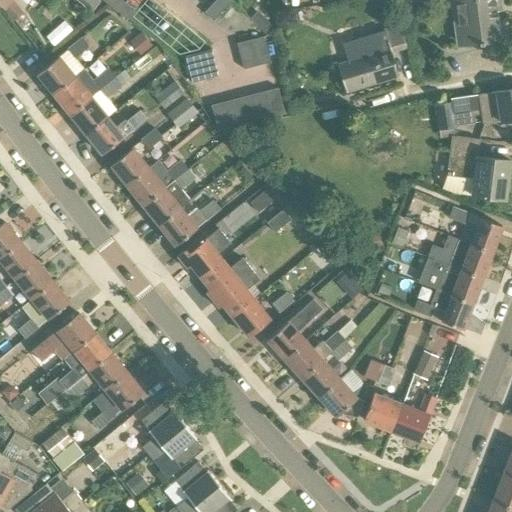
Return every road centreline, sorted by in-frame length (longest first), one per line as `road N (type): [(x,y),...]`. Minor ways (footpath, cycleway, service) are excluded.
road 1 (residential): [(340,511),(260,437),(0,107)]
road 2 (residential): [(430,511),(511,326)]
road 3 (residential): [(357,105),(511,73)]
